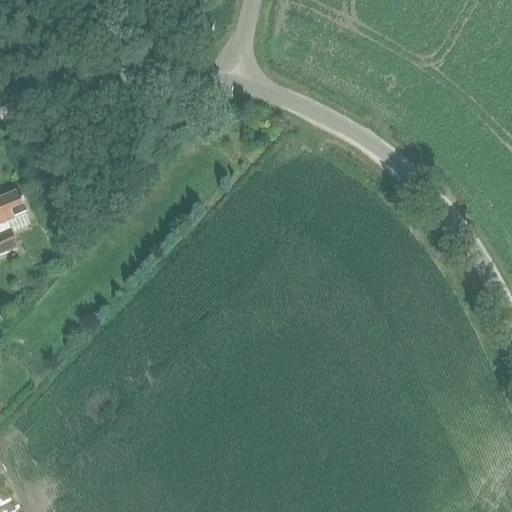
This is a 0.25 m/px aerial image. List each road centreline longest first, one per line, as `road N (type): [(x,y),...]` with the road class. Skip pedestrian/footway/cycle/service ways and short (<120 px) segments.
road 1 (unclassified): [(511,304),(462,226),(403,169),(325,118),(234,83)]
road 2 (unclassified): [(0,110),(120,78),(234,83)]
